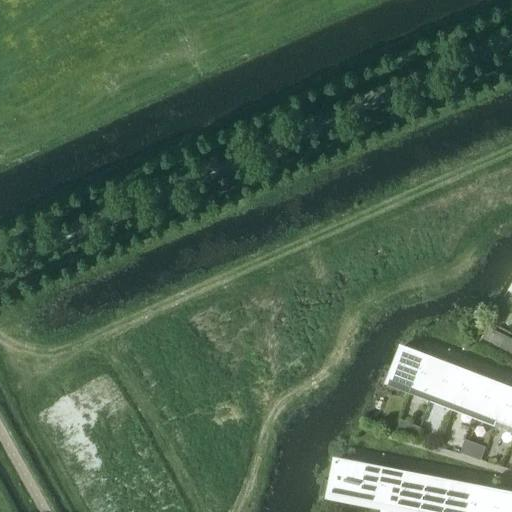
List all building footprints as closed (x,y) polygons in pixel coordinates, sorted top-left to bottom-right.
[(490,343),(495,332),(488,328),(482,339),(490,343)] [(497,347),(503,335),(495,332),(490,343),(497,347)] [(504,350),(510,339),(503,335),(497,347),(504,350)] [(411,389),(423,357),(401,349),(388,380),(391,381),(390,385),(400,389),(401,385),(411,389)] [(444,365),(423,357),(411,389),(432,397),(444,365)] [(466,373),(444,365),(432,397),(453,405),(466,373)] [(475,413),(487,382),(466,373),(453,405),(475,413)] [(496,422),(508,390),(487,382),(475,413),(496,422)] [(511,427),(511,391),(508,390),(496,422),(511,427)] [(399,423),(395,433),(408,438),(412,428),(399,423)] [(480,446),(475,459),(481,461),(485,448),(480,446)] [(352,499),(358,465),(335,461),(328,494),(331,495),(330,499),(341,501),(342,497),(352,499)] [(380,470),(358,465),(352,499),(374,503),(380,470)] [(403,474),(380,470),(374,503),(396,508),(403,474)] [(418,511),(425,479),(403,474),(396,508),(418,511)] [(442,511),(448,483),(425,479),(418,511),(442,511)] [(465,511),(470,487),(448,483),(442,511),(465,511)] [(488,511),(492,492),(470,487),(465,511),(488,511)] [(511,511),(511,495),(492,492),(488,511),(511,511)]
